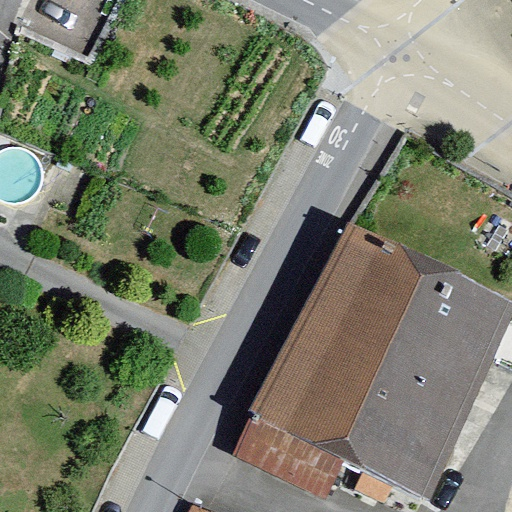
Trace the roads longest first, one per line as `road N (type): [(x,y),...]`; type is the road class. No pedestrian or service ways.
road 1 (residential): [(397,54),(151,511)]
road 2 (tertiary): [(397,54),(511,137)]
